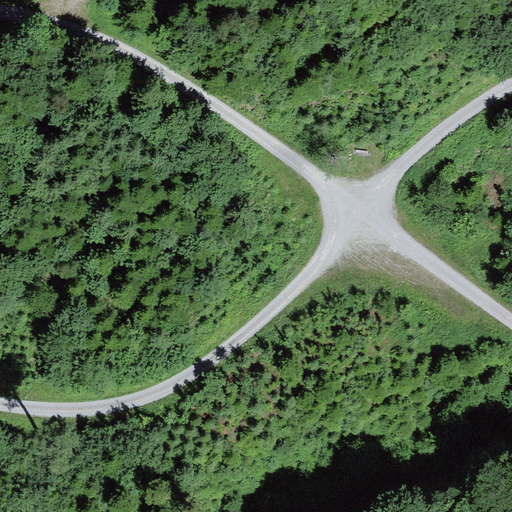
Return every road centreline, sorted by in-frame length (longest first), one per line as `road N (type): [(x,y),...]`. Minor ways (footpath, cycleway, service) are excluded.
road 1 (track): [(0,402),(85,412),(134,404),(201,375),(276,310),(418,158),(511,86)]
road 2 (track): [(0,9),(195,86),(511,321)]
